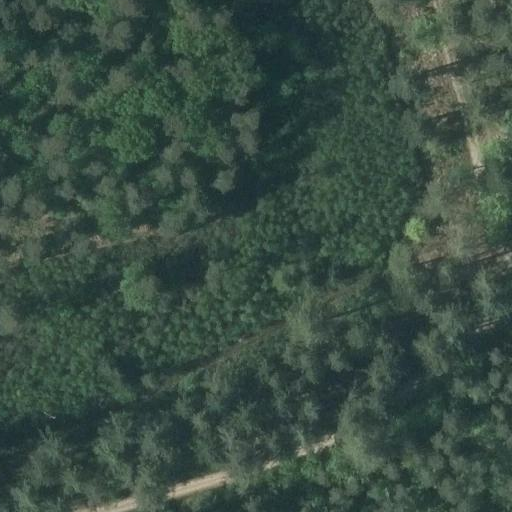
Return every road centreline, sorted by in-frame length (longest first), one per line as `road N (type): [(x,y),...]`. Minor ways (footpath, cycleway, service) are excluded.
road 1 (track): [(511,301),(374,421),(303,452),(96,511)]
road 2 (track): [(511,301),(433,0)]
